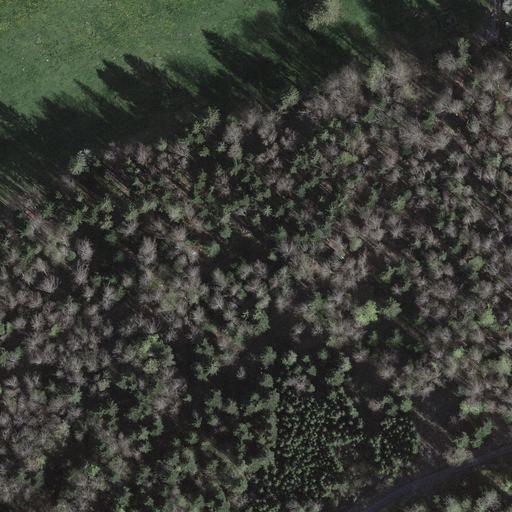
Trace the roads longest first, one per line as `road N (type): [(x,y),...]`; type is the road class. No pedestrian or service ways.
road 1 (track): [(401,143),(479,58),(497,23),(497,0)]
road 2 (unclassified): [(511,447),(369,511)]
